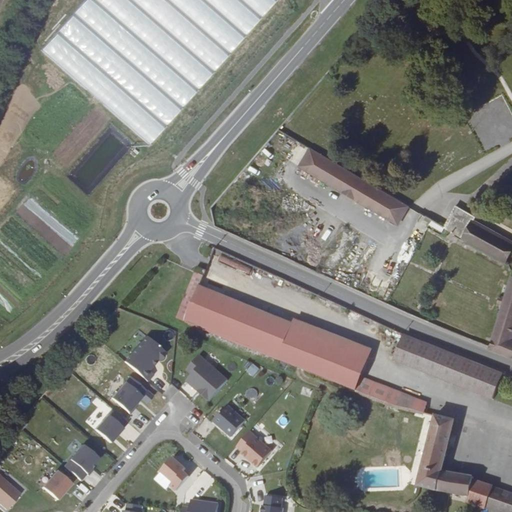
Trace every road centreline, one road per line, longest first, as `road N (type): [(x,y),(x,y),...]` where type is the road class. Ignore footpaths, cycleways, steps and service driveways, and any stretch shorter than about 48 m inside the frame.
road 1 (tertiary): [(180,220),(511,367)]
road 2 (residential): [(89,511),(167,433),(231,485),(235,511)]
road 3 (tertiary): [(0,374),(36,352),(154,235)]
road 4 (tertiary): [(136,215),(54,317),(0,357)]
road 5 (tertiary): [(238,120),(344,0)]
